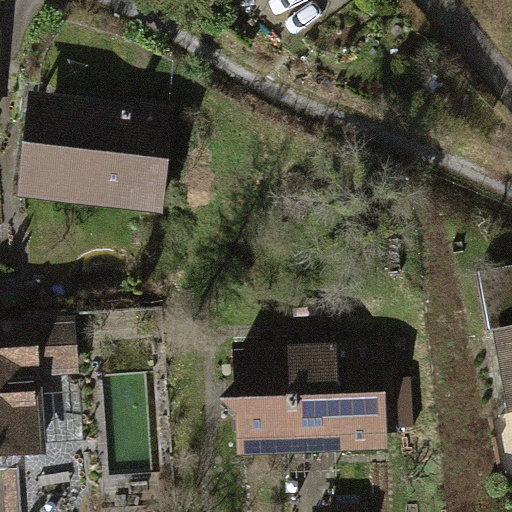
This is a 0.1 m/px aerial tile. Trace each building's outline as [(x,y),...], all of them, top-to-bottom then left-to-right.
[(168,117),(36,101),(26,191),(158,206),(168,117)] [(486,331),(500,329),(511,326),(511,265),(476,272),(486,331)] [(72,368),(70,324),(0,328),(0,451),(36,449),(31,371),(72,368)] [(511,326),(500,329),(511,396),(511,326)] [(378,346),(240,351),(241,385),(224,400),(242,416),(243,448),(283,446),(296,433),(332,432),(333,444),(383,442),(378,346)]
